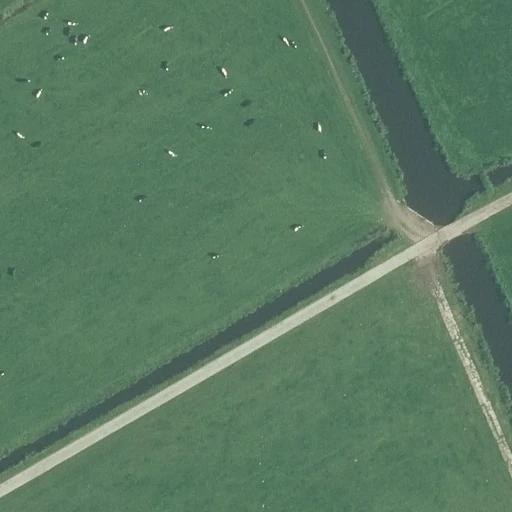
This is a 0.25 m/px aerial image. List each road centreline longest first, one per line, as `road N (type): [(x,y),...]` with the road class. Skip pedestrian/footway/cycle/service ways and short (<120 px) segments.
road 1 (track): [(0,493),(511,199)]
road 2 (track): [(303,0),(394,218),(420,249),(511,460)]
